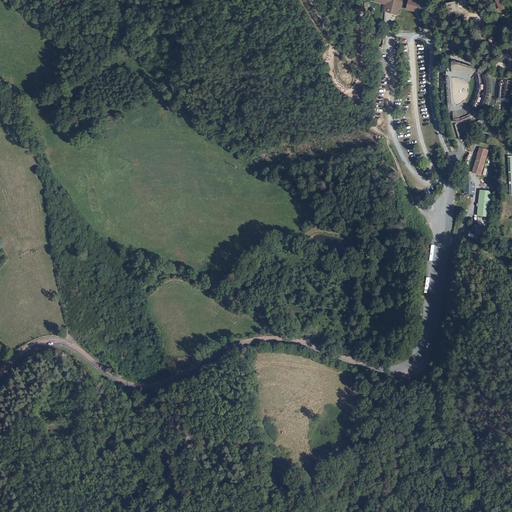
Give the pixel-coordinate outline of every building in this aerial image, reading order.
[(376,0),(387,3),(385,10),(389,11),(390,8),(399,10),(400,6),(401,6),(416,10),(418,2),(410,0),(376,0)] [(449,69),(466,74),(464,80),(470,82),(475,67),(452,60),(449,69)] [(502,111),(509,111),(510,80),(500,80),(499,100),(503,100),(502,111)] [(487,150),(480,148),(478,155),(486,157),(487,150)] [(486,157),(478,155),(473,172),(481,174),(486,157)] [(491,192),(481,191),(479,203),(484,204),(483,209),(479,208),(478,215),(488,217),(491,192)]
